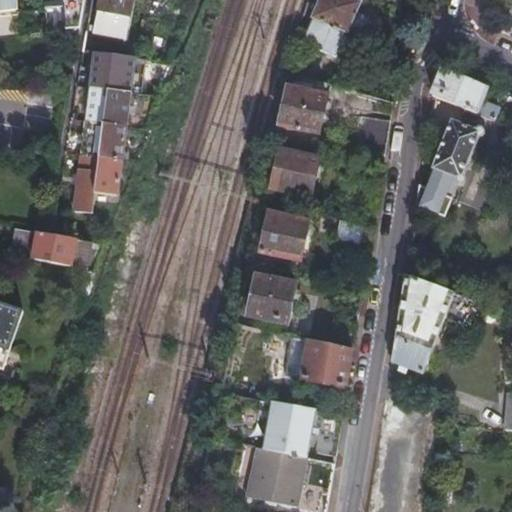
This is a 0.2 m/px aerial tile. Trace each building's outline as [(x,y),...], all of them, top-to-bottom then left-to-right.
[(0,0),(0,10),(17,9),(15,0),(0,0)] [(65,30),(79,29),(83,0),(43,0),(44,8),(44,11),(63,9),(65,30)] [(85,31),(84,40),(126,50),(128,40),(127,40),(133,0),(99,0),(93,33),(85,31)] [(305,0),(301,17),(309,20),(299,43),(331,57),(342,34),(344,35),(345,34),(353,38),(358,37),(369,12),(367,6),(360,3),(352,0),(305,0)] [(112,56),(94,53),(89,87),(107,89),(132,93),(136,60),(112,56)] [(432,97),(476,116),(486,91),(468,83),(459,79),(442,72),(432,97)] [(107,89),(89,87),(85,120),(88,121),(127,127),(132,93),(107,89)] [(324,98),(282,88),(272,125),(317,133),(324,98)] [(382,156),(388,120),(360,116),(354,152),(382,156)] [(88,121),(85,120),(80,156),(82,156),(123,162),(127,127),(88,121)] [(425,187),(418,185),(414,206),(442,217),(449,201),(452,193),(457,180),(460,181),(479,132),(450,120),(430,168),(433,169),(425,187)] [(277,152),(268,189),(308,198),(316,161),(277,152)] [(118,197),(123,162),(82,156),(80,156),(73,211),(92,214),(94,193),(118,197)] [(266,216),(258,254),(299,261),(307,225),(266,216)] [(371,227),(340,219),(334,243),(367,251),(371,227)] [(33,259),(38,233),(15,228),(10,254),(33,259)] [(72,268),(77,240),(50,235),(46,234),(38,233),(33,259),(72,268)] [(87,271),(93,243),(77,240),(72,268),(87,271)] [(464,328),(473,303),(403,276),(390,362),(399,366),(398,371),(406,374),(408,369),(423,375),(444,320),(464,328)] [(253,278),(245,316),(286,324),(294,287),(253,278)] [(9,349),(15,332),(22,310),(0,302),(0,347),(0,346),(9,349)] [(352,350),(307,341),(300,380),(345,389),(352,350)] [(511,393),(505,393),(503,430),(511,430),(511,393)] [(341,416),(270,403),(261,448),(334,465),(341,416)] [(261,448),(256,447),(244,496),(295,508),(301,483),(330,489),(334,465),(261,448)]
